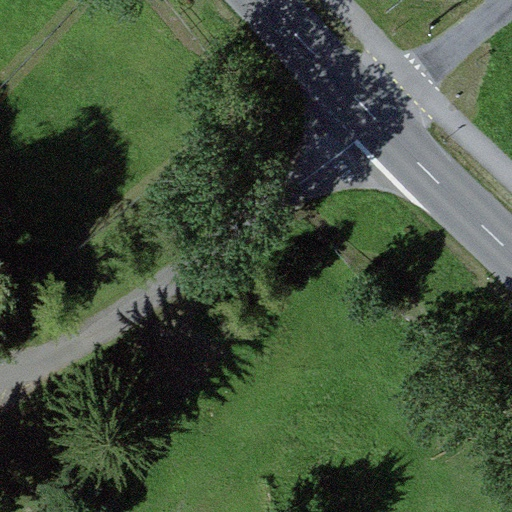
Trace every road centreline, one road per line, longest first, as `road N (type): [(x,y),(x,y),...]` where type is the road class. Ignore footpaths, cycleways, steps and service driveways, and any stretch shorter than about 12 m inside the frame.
road 1 (tertiary): [(511,251),(376,123),(263,0)]
road 2 (track): [(511,2),(376,123)]
